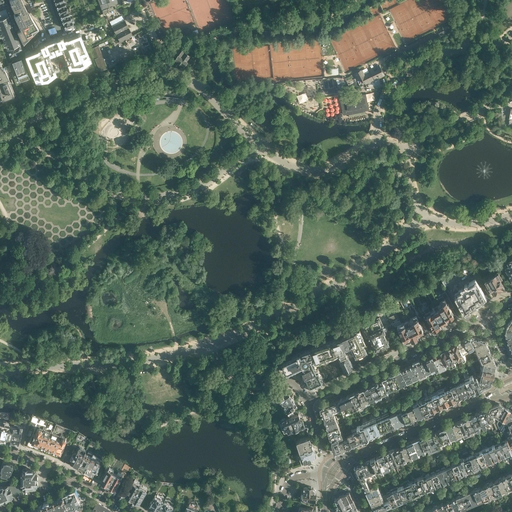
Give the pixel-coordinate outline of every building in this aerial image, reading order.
[(28,14),(21,0),(9,0),(10,2),(10,3),(15,14),(13,15),(20,29),(17,31),(22,41),(27,38),(26,36),(32,33),(31,31),(38,28),(31,17),(28,18),(27,15),(28,14)] [(65,5),(65,3),(65,1),(66,1),(65,0),(64,0),(55,3),(57,8),(65,5)] [(120,0),(119,0),(97,0),(103,13),(121,4),(120,0)] [(70,9),(69,7),(67,8),(67,7),(66,7),(65,5),(57,8),(59,13),(70,9)] [(23,52),(13,27),(9,16),(6,9),(0,11),(0,32),(10,57),(23,52)] [(69,15),(68,13),(69,13),(69,12),(70,12),(70,9),(59,13),(61,18),(69,15)] [(73,19),(72,17),(71,18),(71,17),(70,17),(69,15),(61,18),(63,23),(73,19)] [(128,28),(125,22),(124,20),(122,15),(109,22),(112,26),(111,27),(116,34),(128,28)] [(73,25),(72,23),(73,22),(74,21),(73,19),(63,23),(65,28),(73,25)] [(77,28),(76,25),(75,24),(73,25),(65,28),(67,32),(77,28)] [(132,35),(128,28),(116,34),(120,42),(132,35)] [(27,48),(39,36),(37,34),(25,46),(27,48)] [(54,75),(46,54),(52,52),(63,48),(71,68),(72,68),(73,68),(74,68),(75,68),(77,68),(78,68),(79,68),(80,68),(81,67),(82,67),(83,66),(84,65),(85,64),(86,63),(87,62),(88,62),(79,36),(67,41),(67,40),(62,42),(60,39),(58,40),(58,39),(44,45),(42,46),(43,49),(42,49),(43,50),(38,51),(38,52),(27,56),(37,82),(38,81),(39,81),(40,81),(41,81),(42,81),(44,81),(46,81),(47,80),(48,80),(49,79),(50,78),(51,77),(52,76),(53,76),(53,75),(54,75)] [(97,46),(90,49),(99,72),(106,69),(97,46)] [(178,56),(175,60),(179,62),(181,64),(185,66),(187,62),(191,56),(187,54),(188,52),(190,50),(187,49),(185,52),(182,50),(181,52),(178,56)] [(33,79),(23,53),(13,57),(14,59),(8,61),(8,63),(18,88),(22,86),(20,83),(27,81),(29,80),(31,83),(33,82),(32,79),(33,79)] [(0,101),(1,99),(3,99),(5,100),(7,97),(8,96),(11,97),(12,95),(13,94),(13,93),(14,91),(11,90),(7,78),(8,77),(6,73),(11,71),(8,66),(3,68),(0,68),(0,101)] [(356,72),(353,73),(353,74),(356,79),(361,77),(364,83),(367,82),(368,83),(384,75),(383,72),(381,68),(381,67),(380,66),(377,67),(377,69),(374,71),(374,69),(370,71),(371,72),(369,72),(364,75),(362,69),(360,70),(356,71),(356,72)] [(354,83),(350,75),(346,77),(350,85),(354,83)] [(369,110),(366,94),(362,95),(362,94),(346,97),(346,98),(342,99),(345,114),(349,113),(349,114),(365,111),(365,110),(369,110)] [(511,260),(510,257),(506,260),(507,262),(503,264),(511,280),(511,260)] [(504,287),(501,281),(502,280),(498,271),(489,277),(485,280),(490,287),(492,288),(494,293),(504,287)] [(484,297),(475,282),(474,282),(470,284),(470,286),(469,287),(469,288),(477,301),(479,300),(481,300),(483,299),(483,297),(484,297)] [(477,302),(477,301),(469,288),(467,289),(464,289),(463,290),(462,291),(463,293),(471,306),(477,302)] [(471,306),(463,293),(461,294),(459,293),(457,294),(456,296),(456,297),(457,298),(464,311),(465,311),(466,312),(469,310),(468,309),(472,307),(471,306)] [(454,315),(446,301),(444,299),(439,302),(440,303),(438,304),(438,305),(446,319),(447,319),(454,315)] [(438,305),(434,307),(434,308),(432,310),(433,310),(441,324),(443,322),(445,323),(447,322),(447,320),(447,319),(446,319),(438,305)] [(441,324),(433,310),(430,312),(430,310),(425,313),(434,329),(441,325),(441,324)] [(411,338),(404,323),(403,322),(401,323),(395,311),(387,315),(395,331),(399,329),(404,340),(405,341),(409,339),(411,338)] [(425,314),(421,316),(431,333),(434,331),(425,314)] [(423,331),(418,319),(417,319),(416,316),(412,318),(410,319),(410,320),(418,335),(420,334),(423,332),(423,331)] [(387,339),(384,333),(386,332),(386,331),(387,331),(387,330),(388,329),(388,328),(387,328),(387,327),(386,327),(386,326),(385,326),(384,326),(383,326),(384,326),(383,325),(382,324),(381,325),(379,319),(361,327),(366,339),(370,338),(375,350),(389,344),(387,339)] [(418,335),(410,320),(408,321),(404,323),(411,338),(412,340),(418,336),(418,335)] [(369,350),(362,336),(362,335),(360,329),(357,331),(356,329),(353,331),(341,337),(342,337),(340,338),(337,339),(345,356),(347,360),(349,359),(348,358),(349,358),(349,359),(350,359),(349,359),(348,355),(351,353),(354,352),(356,356),(364,352),(367,351),(369,350)] [(485,340),(481,339),(481,338),(478,337),(477,338),(472,336),(470,335),(468,336),(472,344),(474,343),(477,344),(485,341),(485,340)] [(472,344),(468,336),(463,339),(469,349),(474,347),(472,344)] [(325,376),(323,373),(322,373),(320,373),(318,368),(317,368),(313,360),(314,360),(315,362),(324,359),(325,361),(329,359),(328,357),(338,354),(337,351),(338,351),(341,357),(339,358),(339,359),(339,360),(339,359),(341,362),(340,362),(340,363),(341,363),(343,366),(343,367),(345,370),(344,371),(345,371),(346,371),(347,370),(347,371),(349,372),(351,371),(352,369),(352,368),(353,368),(353,367),(351,363),(352,363),(351,363),(350,359),(349,359),(349,358),(348,358),(349,359),(347,360),(345,356),(337,339),(304,351),(297,354),(296,353),(293,355),(293,356),(282,361),(283,361),(282,361),(287,372),(298,367),(299,370),(300,370),(300,369),(301,369),(301,368),(303,369),(303,370),(303,371),(303,372),(310,386),(323,380),(323,378),(324,378),(325,376)] [(469,349),(463,339),(458,342),(463,352),(469,349)] [(485,341),(477,344),(474,345),(475,346),(474,346),(477,352),(488,347),(485,341)] [(463,352),(458,342),(451,345),(460,359),(463,358),(464,359),(467,358),(463,352)] [(460,359),(451,345),(445,349),(454,364),(457,363),(456,361),(460,359)] [(490,352),(490,351),(488,347),(477,352),(479,357),(490,352)] [(454,364),(445,349),(438,352),(447,365),(450,364),(451,365),(454,364)] [(447,365),(438,352),(432,355),(440,368),(444,366),(444,367),(447,365)] [(493,358),(490,352),(479,357),(482,363),(483,362),(493,358)] [(440,368),(432,355),(426,358),(433,371),(440,368)] [(434,373),(433,371),(426,358),(419,361),(426,374),(431,372),(432,374),(434,373)] [(496,365),(494,360),(493,358),(483,362),(484,364),(496,367),(496,365)] [(426,374),(419,361),(413,364),(420,377),(426,374)] [(420,377),(413,364),(407,367),(414,380),(420,377)] [(494,372),(496,367),(484,364),(483,364),(483,365),(481,364),(481,366),(480,366),(480,367),(480,368),(481,368),(481,369),(482,369),(494,372)] [(414,380),(407,367),(401,370),(407,384),(414,380)] [(493,377),(494,372),(482,369),(481,369),(479,374),(493,377)] [(408,384),(407,384),(401,370),(394,373),(401,387),(408,384)] [(401,387),(394,373),(388,376),(395,390),(401,387)] [(493,377),(479,374),(476,373),(476,375),(477,378),(478,380),(480,380),(480,381),(491,383),(493,377)] [(395,390),(388,376),(382,379),(388,393),(395,390)] [(479,381),(478,380),(477,378),(474,379),(473,376),(470,377),(470,379),(476,392),(482,389),(479,381)] [(388,393),(382,379),(376,382),(382,396),(388,393)] [(476,392),(470,379),(465,381),(471,394),(476,392)] [(471,394),(465,381),(461,383),(466,396),(471,394)] [(491,383),(480,381),(479,381),(482,389),(491,385),(491,383)] [(382,396),(376,382),(370,385),(376,398),(382,396)] [(466,396),(461,383),(456,385),(461,398),(466,396)] [(376,398),(370,385),(363,388),(369,401),(370,401),(376,398)] [(461,398),(456,385),(451,387),(451,388),(456,400),(461,398)] [(369,401),(363,388),(357,391),(363,404),(369,401)] [(456,400),(451,388),(445,390),(450,403),(456,400)] [(450,403),(445,390),(438,393),(444,406),(450,403)] [(363,404),(357,391),(351,393),(357,406),(363,404)] [(282,406),(293,399),(291,395),(289,392),(286,394),(285,393),(283,394),(283,393),(282,392),(275,396),(275,397),(275,398),(275,399),(275,400),(276,400),(276,401),(277,401),(278,401),(278,400),(279,401),(282,406)] [(444,405),(438,393),(437,392),(431,394),(432,396),(437,408),(444,405)] [(358,409),(357,406),(351,393),(345,396),(350,409),(352,411),(358,409)] [(437,408),(432,396),(431,396),(430,394),(424,397),(425,399),(424,399),(425,399),(430,411),(437,408)] [(350,409),(345,396),(338,399),(338,400),(342,407),(344,412),(350,409)] [(425,399),(424,399),(424,397),(418,400),(424,414),(430,411),(425,399)] [(294,407),(297,405),(296,402),(295,402),(293,399),(282,406),(285,410),(287,409),(289,412),(295,408),(294,407)] [(342,407),(338,400),(326,405),(329,413),(342,407)] [(424,414),(418,400),(415,401),(416,403),(412,405),(413,406),(418,417),(424,414)] [(494,416),(500,404),(499,403),(499,404),(489,408),(494,418),(495,416),(494,416)] [(499,418),(505,407),(500,404),(494,416),(495,416),(499,418)] [(329,413),(326,405),(323,407),(322,407),(321,407),(321,408),(321,409),(320,409),(320,410),(321,411),(323,418),(330,416),(329,413)] [(418,417),(413,406),(407,409),(412,419),(418,417)] [(504,422),(511,410),(505,407),(499,418),(499,419),(504,422)] [(494,418),(489,408),(483,410),(488,422),(489,422),(494,420),(494,418)] [(412,419),(407,409),(402,411),(401,411),(406,422),(412,419)] [(406,422),(401,411),(402,411),(402,410),(395,413),(400,424),(406,422)] [(488,422),(483,410),(477,413),(482,424),(484,428),(487,427),(485,423),(488,422)] [(511,422),(511,421),(511,419),(511,410),(504,422),(499,430),(500,433),(504,431),(508,423),(511,422)] [(400,424),(395,413),(390,415),(395,427),(400,424)] [(482,424),(477,413),(471,416),(476,428),(478,431),(480,430),(479,426),(482,424)] [(305,425),(302,418),(301,419),(299,414),(283,419),(285,425),(284,426),(284,428),(285,430),(285,431),(287,431),(288,431),(289,431),(289,432),(294,430),(294,431),(295,430),(296,430),(297,430),(298,430),(299,429),(300,429),(299,427),(305,425)] [(337,419),(335,415),(334,414),(330,416),(323,418),(325,424),(337,419)] [(395,427),(390,415),(388,416),(388,414),(375,419),(374,420),(375,421),(374,421),(369,423),(369,421),(362,424),(363,426),(368,438),(395,427)] [(476,428),(471,416),(464,418),(471,434),(474,432),(473,429),(476,428)] [(471,434),(464,418),(458,421),(463,434),(465,436),(471,434)] [(339,425),(337,419),(325,424),(328,430),(339,425)] [(0,438),(5,440),(9,424),(9,422),(0,420),(0,438)] [(273,423),(280,440),(287,438),(280,421),(273,423)] [(463,434),(458,421),(451,424),(457,436),(463,434)] [(21,433),(20,433),(21,429),(22,429),(22,427),(22,426),(17,424),(17,423),(14,422),(13,424),(9,422),(9,424),(5,440),(13,442),(14,443),(15,443),(17,443),(18,443),(20,434),(21,433)] [(457,436),(451,424),(445,427),(451,439),(455,438),(455,439),(458,438),(457,436)] [(341,431),(339,425),(328,430),(330,436),(341,431)] [(368,438),(363,426),(360,427),(359,426),(357,427),(357,428),(358,429),(363,441),(368,438)] [(451,439),(445,427),(439,429),(445,442),(448,440),(449,442),(452,441),(451,439)] [(61,454),(66,441),(66,438),(39,428),(37,429),(32,442),(40,446),(40,447),(42,448),(44,447),(52,450),(52,452),(54,453),(56,452),(61,454)] [(363,441),(358,429),(357,428),(352,430),(352,431),(357,443),(363,441)] [(445,442),(439,429),(432,432),(439,446),(442,445),(441,443),(445,442)] [(357,443),(352,431),(352,430),(346,432),(348,438),(352,446),(357,443)] [(343,437),(341,431),(330,436),(332,442),(337,440),(343,437)] [(439,446),(432,432),(426,435),(433,450),(439,447),(439,446)] [(433,450),(426,435),(419,438),(425,451),(429,449),(430,451),(433,450)] [(313,447),(310,436),(296,441),(299,452),(313,447)] [(352,446),(348,438),(345,439),(344,438),(343,439),(343,440),(347,448),(352,446)] [(425,451),(419,438),(413,440),(419,453),(423,451),(424,453),(426,452),(425,451)] [(337,442),(337,440),(332,442),(334,451),(334,452),(336,452),(341,450),(337,442)] [(347,448),(343,440),(340,441),(337,442),(341,450),(347,448)] [(419,453),(413,440),(407,443),(413,457),(414,458),(420,456),(419,453)] [(511,450),(510,447),(507,440),(505,441),(505,442),(502,444),(506,455),(510,453),(511,453),(511,452),(511,450)] [(506,455),(502,444),(501,442),(498,444),(499,445),(496,446),(501,458),(506,455)] [(413,457),(407,443),(401,446),(406,458),(410,457),(411,459),(413,457)] [(501,458),(496,446),(495,445),(492,446),(492,448),(489,449),(494,460),(498,459),(501,458)] [(407,460),(406,458),(401,446),(394,449),(400,461),(404,460),(405,461),(407,460)] [(85,469),(93,454),(88,451),(88,453),(85,452),(86,450),(80,447),(79,448),(78,448),(77,448),(76,452),(75,451),(73,454),(72,454),(72,455),(68,454),(65,460),(69,462),(69,461),(71,462),(85,469)] [(315,457),(314,454),(315,453),(313,447),(299,452),(301,459),(300,459),(302,464),(306,462),(306,463),(308,462),(309,462),(312,461),(311,460),(314,459),(314,457),(315,457)] [(494,460),(489,449),(489,448),(486,449),(487,450),(483,452),(488,463),(491,462),(494,461),(494,460)] [(400,461),(394,449),(389,451),(395,463),(396,467),(401,464),(400,461)] [(488,463),(483,452),(483,450),(479,451),(480,453),(477,454),(482,466),(485,464),(486,464),(487,463),(488,463)] [(395,463),(389,451),(383,454),(389,466),(390,468),(394,466),(393,464),(395,463)] [(482,466),(477,454),(476,453),(470,456),(475,469),(482,466)] [(99,464),(98,463),(97,463),(100,457),(93,454),(85,469),(92,473),(94,469),(95,469),(96,469),(97,469),(98,469),(98,468),(98,467),(97,466),(99,464)] [(389,466),(383,454),(377,456),(383,469),(383,470),(390,468),(389,466)] [(383,469),(377,456),(371,459),(376,471),(380,470),(381,473),(384,471),(383,470),(383,469)] [(475,469),(470,456),(467,457),(467,458),(464,460),(469,471),(473,470),(475,469)] [(469,471),(464,460),(463,458),(460,460),(461,461),(458,462),(463,474),(469,471)] [(376,471),(371,459),(365,461),(370,472),(372,472),(373,473),(376,471)] [(0,473),(9,476),(12,463),(2,461),(0,469),(0,473)] [(371,474),(370,472),(365,461),(360,464),(365,475),(367,474),(368,475),(371,474)] [(463,474),(458,462),(452,465),(457,476),(463,474)] [(365,475),(360,464),(355,466),(355,467),(355,468),(353,469),(352,470),(357,479),(360,478),(361,480),(366,478),(365,475)] [(455,477),(457,476),(452,465),(448,467),(453,478),(455,477)] [(108,485),(115,473),(116,471),(110,467),(108,469),(101,481),(108,485)] [(453,478),(448,467),(442,469),(447,481),(450,479),(450,480),(452,479),(453,478)] [(36,486),(36,474),(36,472),(35,472),(35,471),(31,469),(27,469),(26,468),(23,468),(22,469),(22,474),(20,474),(20,483),(20,484),(22,484),(22,489),(23,490),(26,490),(27,489),(27,488),(31,488),(35,486),(36,486)] [(447,481),(442,469),(437,471),(442,483),(447,481)] [(442,483),(437,471),(432,474),(437,486),(442,483)] [(115,489),(122,477),(121,477),(123,475),(118,472),(117,474),(115,473),(108,485),(115,489)] [(431,488),(426,476),(425,474),(420,476),(426,490),(431,488)] [(437,486),(432,474),(426,476),(431,488),(434,486),(437,486)] [(511,487),(511,481),(509,474),(503,476),(508,488),(511,486),(511,488),(511,487)] [(426,490),(420,476),(415,479),(416,481),(420,492),(421,492),(426,490)] [(509,490),(508,488),(503,476),(497,479),(502,491),(505,490),(505,492),(509,490)] [(366,478),(361,480),(363,486),(364,486),(368,484),(370,483),(367,477),(366,478)] [(420,492),(416,481),(415,479),(414,478),(412,479),(413,481),(409,482),(408,480),(406,481),(407,483),(403,485),(409,498),(420,492)] [(503,493),(502,491),(497,479),(491,482),(496,494),(499,492),(500,494),(503,493)] [(133,498),(141,484),(142,482),(140,480),(139,482),(135,480),(133,483),(126,495),(126,496),(130,498),(131,497),(133,498)] [(140,502),(146,490),(147,488),(143,486),(144,483),(142,482),(141,484),(133,498),(135,500),(136,501),(138,503),(139,502),(140,502)] [(496,494),(491,482),(485,484),(490,496),(493,495),(494,497),(497,495),(496,494)] [(22,489),(22,484),(20,484),(20,483),(7,485),(11,493),(22,489)] [(409,498),(403,485),(403,483),(401,484),(402,486),(397,487),(398,488),(403,500),(409,498)] [(490,496),(485,484),(479,487),(484,499),(487,497),(488,499),(491,498),(490,496)] [(11,493),(7,485),(2,487),(2,485),(0,485),(0,500),(12,496),(11,493)] [(379,492),(377,487),(371,489),(366,491),(368,496),(379,492)] [(484,499),(479,487),(473,489),(478,501),(484,499)] [(403,500),(398,488),(392,490),(398,502),(403,500)] [(478,501),(473,489),(468,492),(473,504),(478,501)] [(398,502),(392,490),(390,491),(391,492),(387,493),(390,499),(392,505),(398,502)] [(83,504),(82,502),(81,501),(80,499),(78,500),(75,492),(64,496),(70,511),(72,511),(76,511),(75,509),(82,506),(83,504)] [(358,511),(355,503),(349,492),(341,496),(335,498),(334,499),(336,502),(335,502),(334,502),(335,503),(336,505),(335,506),(337,511),(358,511)] [(371,502),(381,496),(379,492),(368,496),(371,502)] [(473,504),(468,492),(462,494),(467,506),(473,504)] [(315,493),(303,493),(302,493),(301,500),(311,501),(316,501),(316,493),(315,493)] [(467,506),(462,494),(456,497),(461,509),(467,506)] [(70,511),(64,496),(57,499),(62,511),(70,511)] [(156,511),(157,511),(164,501),(163,500),(163,499),(162,499),(161,498),(160,498),(159,498),(155,496),(152,501),(151,501),(150,502),(150,503),(151,503),(148,508),(153,510),(153,511),(154,511),(155,511),(156,511)] [(381,496),(371,502),(373,506),(384,502),(381,496)] [(461,509),(456,497),(451,499),(456,511),(458,510),(459,511),(460,511),(462,511),(461,509)] [(62,511),(57,499),(50,502),(54,511),(62,511)] [(377,511),(392,505),(390,499),(384,502),(373,506),(375,511),(377,511)] [(456,511),(451,499),(445,502),(448,511),(456,511)] [(171,511),(173,506),(169,504),(169,503),(168,502),(167,502),(166,502),(164,501),(157,511),(171,511)] [(54,511),(50,502),(44,504),(47,511),(54,511)] [(91,511),(97,511),(102,505),(97,502),(91,511)] [(448,511),(445,502),(439,504),(442,511),(448,511)]
